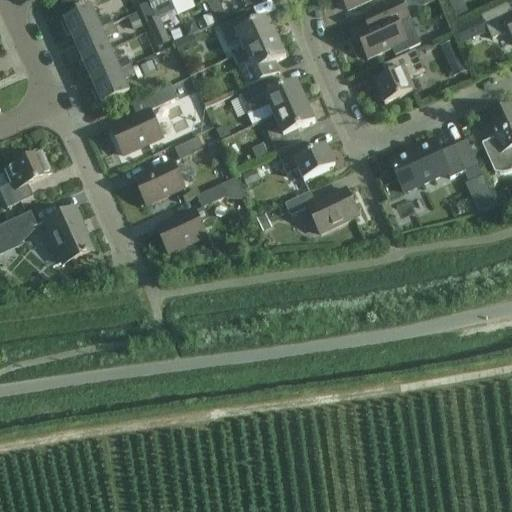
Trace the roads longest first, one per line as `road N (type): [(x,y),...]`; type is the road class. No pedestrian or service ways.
road 1 (unclassified): [(0,392),(378,338),(511,309)]
road 2 (residential): [(305,0),(312,41),(364,140),(385,141),(511,83)]
road 3 (residential): [(130,265),(51,101)]
